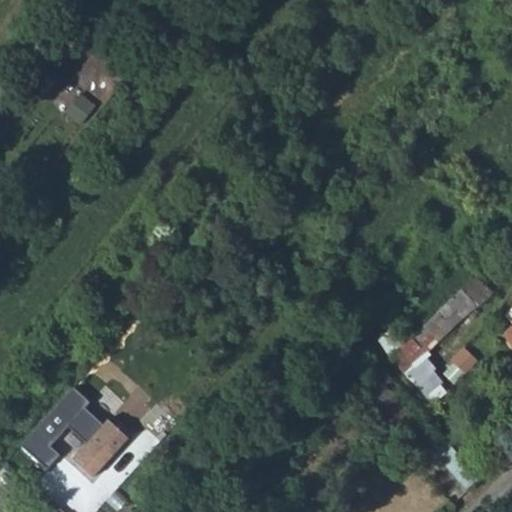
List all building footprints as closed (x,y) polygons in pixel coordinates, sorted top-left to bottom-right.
[(460,307),(452,299),(410,338),(426,352),(462,317),(456,311),(460,307)] [(511,326),(502,336),(511,346),(511,326)] [(414,415),(374,371),(361,383),(381,406),(384,404),(403,424),(414,415)] [(74,384),(22,443),(49,467),(62,452),(52,443),(67,427),(86,443),(71,459),(92,477),(130,434),(110,416),(105,421),(86,405),(91,399),(74,384)] [(434,438),(414,415),(403,424),(415,438),(418,437),(426,446),(434,438)]
